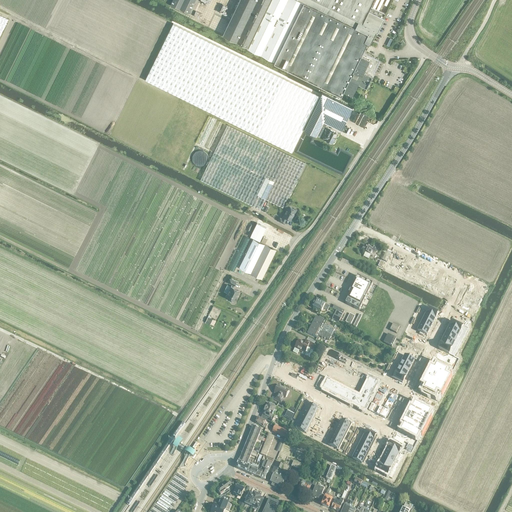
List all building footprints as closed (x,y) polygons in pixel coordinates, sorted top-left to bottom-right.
[(172,0),(171,4),(189,13),(195,0),(172,0)] [(372,76),(371,75),(373,71),(374,72),(380,61),(363,52),(367,43),(370,44),(384,17),(369,9),(373,0),(239,0),(223,35),(248,47),(247,48),(275,61),(274,63),(342,96),(344,91),(353,95),(358,83),(367,87),(367,86),(368,86),(369,84),(369,83),(372,76)] [(0,35),(8,19),(0,14),(0,35)] [(170,28),(145,79),(146,80),(295,153),(306,130),(316,136),(324,121),(342,130),(353,107),(321,92),(319,95),(317,94),(173,23),(170,28)] [(227,124),(201,180),(261,209),(266,199),(283,208),(305,163),(227,124)] [(325,139),(332,143),(337,133),(330,130),(328,135),(325,133),(323,138),(325,139)] [(207,159),(207,157),(207,156),(206,154),(206,153),(205,152),(204,151),(202,150),(201,150),(199,150),(198,150),(196,150),(195,151),(194,152),(193,153),(192,154),(192,156),(192,157),(192,159),(192,160),(193,161),(194,162),(195,163),(196,164),(198,165),(199,165),(201,165),(202,164),(203,164),(205,163),(206,162),(206,160),(207,159)] [(282,218),(280,217),(278,220),(284,223),(287,218),(291,220),(296,209),(289,206),(283,216),(282,218)] [(262,279),(277,250),(253,238),(239,267),(262,279)] [(374,253),(376,248),(372,246),(371,248),(364,245),(362,251),(371,255),(372,252),(374,253)] [(389,258),(386,264),(389,265),(390,264),(395,266),(400,255),(395,253),(392,259),(389,258)] [(400,255),(395,266),(400,269),(399,270),(402,271),(405,265),(402,264),(406,258),(400,255)] [(405,265),(402,271),(405,273),(406,271),(411,273),(416,263),(411,260),(408,267),(405,265)] [(416,263),(411,273),(417,276),(416,278),(418,279),(421,273),(419,272),(422,265),(416,263)] [(421,273),(418,279),(427,283),(433,271),(427,268),(424,275),(421,273)] [(433,271),(427,283),(435,287),(437,281),(435,280),(438,273),(433,271)] [(437,281),(435,287),(443,291),(449,278),(443,276),(440,282),(437,281)] [(352,288),(350,287),(348,290),(350,291),(349,293),(350,294),(346,303),(359,310),(372,284),(357,277),(352,288)] [(449,278),(443,291),(451,295),(454,289),(451,287),(454,281),(449,278)] [(227,285),(223,292),(227,293),(225,297),(232,300),(235,294),(237,294),(238,290),(233,287),(234,285),(236,282),(229,279),(228,282),(231,284),(230,286),(227,285)] [(469,291),(466,296),(476,301),(479,296),(481,297),(483,294),(477,291),(475,294),(469,291)] [(466,296),(464,301),(470,304),(468,307),(474,310),(476,307),(474,306),(476,301),(466,296)] [(327,311),(329,307),(325,305),(316,300),(313,307),(322,312),(323,309),(327,311)] [(429,308),(426,314),(435,318),(438,313),(429,308)] [(340,312),(336,311),(332,320),(338,324),(345,311),(341,309),(340,312)] [(351,324),(355,315),(350,313),(346,322),(351,324)] [(357,327),(362,315),(359,314),(354,326),(357,327)] [(426,314),(424,319),(433,324),(435,318),(426,314)] [(312,325),(332,335),(334,330),(330,328),(330,327),(324,324),(325,321),(316,317),(312,325)] [(424,319),(421,325),(430,329),(433,324),(424,319)] [(452,321),(449,327),(460,332),(463,327),(452,321)] [(400,327),(393,324),(390,330),(396,333),(400,327)] [(332,335),(312,325),(307,333),(317,338),(318,336),(322,337),(321,337),(325,339),(325,338),(329,340),(332,335)] [(421,325),(418,331),(420,332),(419,334),(423,336),(424,334),(427,335),(430,329),(421,325)] [(449,327),(447,332),(457,338),(460,332),(449,327)] [(447,332),(444,338),(454,343),(457,338),(447,332)] [(396,338),(388,334),(384,343),(392,347),(396,338)] [(444,338),(441,343),(451,348),(454,343),(444,338)] [(295,348),(294,351),(293,352),(297,354),(299,351),(305,354),(308,347),(312,349),(314,344),(307,340),(305,343),(299,340),(294,348),(295,348)] [(441,343),(438,348),(449,354),(451,348),(441,343)] [(405,356),(402,361),(411,366),(414,360),(412,359),(413,357),(409,355),(407,357),(405,356)] [(402,361),(399,367),(408,372),(411,366),(402,361)] [(286,369),(289,371),(288,372),(292,373),(293,372),(298,375),(301,369),(289,364),(286,369)] [(424,386),(421,391),(437,399),(440,394),(441,395),(450,378),(448,377),(451,372),(445,369),(435,364),(432,369),(431,369),(423,385),(424,386)] [(399,367),(397,372),(406,377),(408,372),(399,367)] [(394,371),(391,377),(403,383),(406,377),(397,372),(394,371)] [(328,380),(323,390),(356,407),(356,406),(359,408),(365,411),(379,384),(370,379),(360,397),(328,380)] [(289,390),(278,385),(274,393),(277,394),(277,396),(275,400),(281,403),(284,397),(285,398),(289,390)] [(265,409),(274,413),(275,410),(276,411),(277,411),(278,409),(281,411),(283,407),(278,405),(276,407),(268,403),(265,409)] [(308,404),(306,409),(316,414),(319,409),(308,404)] [(404,426),(401,432),(412,437),(417,440),(420,434),(421,435),(429,419),(428,418),(431,413),(415,405),(412,410),(411,409),(403,426),(404,426)] [(274,413),(265,409),(265,410),(264,410),(263,412),(264,412),(262,415),(263,415),(261,418),(271,423),(274,417),(272,416),(274,413)] [(306,409),(303,413),(314,419),(316,414),(306,409)] [(295,414),(287,410),(284,417),(291,420),(295,414)] [(303,413),(301,418),(311,424),(314,419),(303,413)] [(264,428),(266,429),(267,425),(264,424),(266,421),(258,417),(258,418),(257,418),(256,420),(257,421),(256,423),(263,427),(263,426),(265,427),(264,428)] [(301,418),(298,423),(309,428),(311,424),(301,418)] [(341,420),(338,425),(349,430),(351,426),(341,420)] [(298,423),(296,428),(306,433),(309,428),(298,423)] [(286,431),(282,429),(275,425),(272,431),(285,438),(288,432),(286,431)] [(338,425),(336,430),(346,435),(349,430),(338,425)] [(336,430),(333,435),(344,440),(346,435),(336,430)] [(363,435),(365,435),(374,440),(376,435),(366,430),(363,435)] [(251,431),(250,435),(264,441),(264,439),(259,437),(260,435),(251,431)] [(333,435),(331,439),(341,445),(344,440),(333,435)] [(365,435),(362,440),(371,444),(374,440),(365,435)] [(257,442),(248,439),(247,442),(261,448),(262,446),(256,443),(257,442)] [(331,439),(328,444),(339,450),(341,445),(331,439)] [(362,440),(360,444),(369,449),(371,444),(362,440)] [(245,446),(253,450),(254,448),(260,450),(261,448),(247,442),(245,446)] [(391,443),(388,449),(399,454),(401,449),(391,443)] [(360,444),(357,449),(367,454),(369,449),(360,444)] [(253,450),(245,446),(243,450),(258,456),(259,453),(253,451),(253,450)] [(357,449),(355,454),(364,458),(367,454),(357,449)] [(388,449),(386,454),(396,460),(399,454),(388,449)] [(243,450),(242,454),(250,457),(251,456),(257,458),(258,456),(243,450)] [(254,463),(255,461),(250,459),(250,457),(242,454),(240,458),(255,464),(255,463),(254,463)] [(355,454),(353,459),(362,463),(364,458),(355,454)] [(386,454),(383,460),(393,465),(396,460),(386,454)] [(383,460),(380,465),(390,470),(393,465),(383,460)] [(239,461),(236,467),(237,469),(249,473),(251,468),(252,467),(249,466),(248,465),(244,464),(239,461)] [(272,464),(265,461),(264,465),(263,465),(262,468),(264,468),(263,469),(268,472),(269,471),(268,471),(272,464)] [(292,467),(300,470),(302,465),(294,461),(292,467)] [(277,485),(282,488),(286,478),(287,476),(280,473),(280,474),(278,473),(278,471),(277,471),(278,468),(281,470),(283,465),(276,462),(271,473),(274,474),(270,483),(272,483),(272,486),(276,487),(277,485)] [(24,463),(23,466),(34,472),(35,470),(46,475),(47,473),(24,463)] [(380,465),(377,471),(387,476),(390,470),(380,465)] [(336,470),(337,469),(331,466),(329,472),(327,472),(327,474),(328,474),(326,479),(331,481),(336,470)] [(265,480),(268,472),(263,469),(264,468),(262,468),(261,471),(260,471),(263,472),(260,478),(265,480)] [(158,475),(156,474),(149,485),(151,487),(158,475)] [(311,485),(303,481),(300,480),(301,479),(298,478),(297,481),(299,482),(297,487),(299,488),(298,491),(307,495),(311,485)] [(353,484),(360,487),(362,481),(356,478),(353,484)] [(169,488),(166,486),(151,511),(169,511),(185,485),(180,482),(177,487),(171,484),(169,488)] [(217,490),(218,491),(218,492),(219,494),(220,494),(221,495),(225,492),(224,491),(232,486),(229,482),(217,490)] [(245,489),(237,486),(235,492),(238,493),(237,496),(241,498),(245,489)] [(321,497),(324,490),(325,488),(321,486),(320,488),(320,489),(316,487),(312,497),(316,499),(317,498),(319,499),(320,497),(321,497)] [(327,492),(321,505),(329,508),(330,504),(333,505),(336,497),(328,494),(330,490),(329,489),(327,492)] [(253,496),(250,495),(245,505),(247,506),(246,509),(248,510),(249,507),(252,508),(257,495),(254,494),(253,496)] [(258,511),(263,500),(260,499),(261,497),(257,495),(252,508),(254,509),(253,511),(256,511),(257,510),(258,511)] [(333,505),(331,509),(337,511),(339,511),(344,501),(341,500),(336,497),(333,505)] [(238,505),(244,508),(247,500),(242,498),(238,505)] [(355,511),(357,510),(353,509),(355,506),(354,506),(355,503),(356,503),(357,499),(355,498),(353,502),(354,502),(349,511),(355,511)] [(215,504),(213,508),(212,509),(211,511),(224,511),(226,510),(229,511),(232,505),(227,503),(221,500),(219,506),(215,504)] [(274,511),(278,504),(270,500),(264,511),(274,511)] [(133,511),(140,502),(138,501),(130,511),(133,511)] [(341,511),(349,511),(353,502),(351,501),(350,505),(346,503),(341,511)] [(400,511),(409,511),(410,511),(413,506),(406,502),(403,508),(400,511)]
